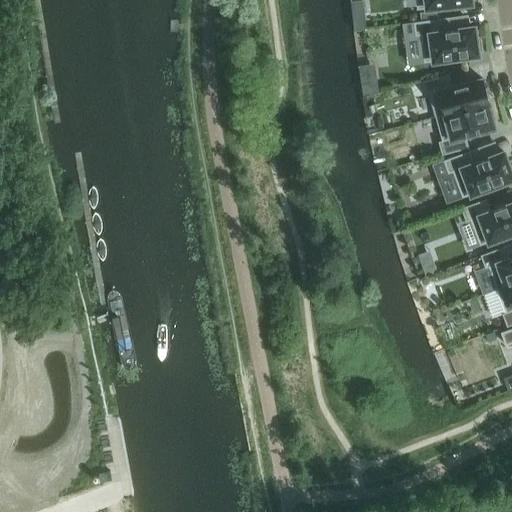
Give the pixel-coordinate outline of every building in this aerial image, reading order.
[(416,0),(418,9),(472,3),(471,0),(474,0),(416,0)] [(458,29),(450,30),(448,18),(414,22),(416,35),(421,35),(424,62),(478,55),(478,52),(482,51),(480,37),(476,38),(474,27),(459,29),(458,29)] [(483,79),(452,87),(449,74),(423,81),(426,94),(430,93),(436,117),(489,103),(483,79)] [(363,84),(364,94),(378,92),(377,82),(363,84)] [(489,104),(489,103),(436,117),(443,141),(439,142),(443,154),(469,147),(465,135),(467,135),(480,132),(479,131),(494,127),(493,121),(496,121),(492,106),(489,107),(488,104),(489,104)] [(476,148),(444,160),(449,173),(453,171),(463,197),(511,178),(511,160),(508,162),(504,152),(489,158),(489,157),(480,160),(476,148)] [(495,210),(492,211),(487,199),(462,208),(466,221),(471,219),(480,245),(511,233),(511,203),(507,205),(506,205),(494,209),(495,210)] [(511,257),(511,258),(507,246),(481,255),(486,268),(489,266),(498,289),(511,283),(511,257)] [(511,283),(498,289),(506,312),(503,314),(507,326),(511,324),(511,283)] [(119,293),(106,296),(124,371),(137,368),(119,293)] [(511,328),(501,332),(506,345),(511,342),(511,328)]
